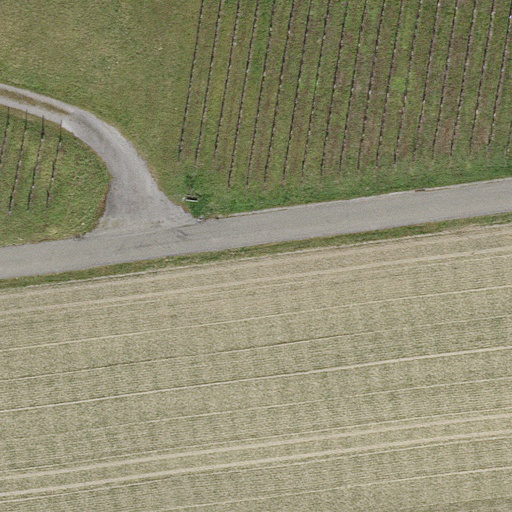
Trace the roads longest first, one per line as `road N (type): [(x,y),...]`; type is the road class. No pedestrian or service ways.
road 1 (unclassified): [(511,197),(159,244)]
road 2 (residential): [(159,244),(120,161),(52,118),(0,103)]
road 3 (unclassified): [(159,244),(0,268)]
